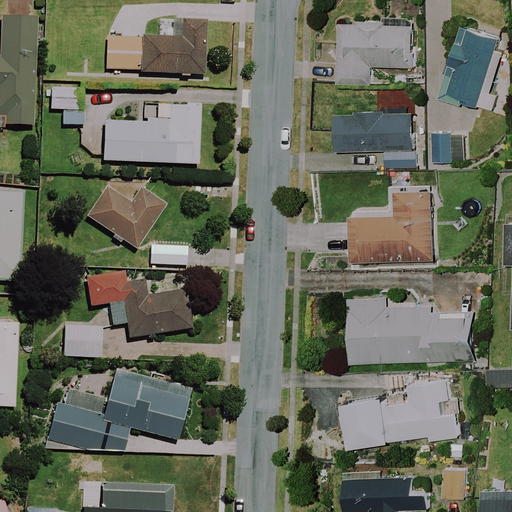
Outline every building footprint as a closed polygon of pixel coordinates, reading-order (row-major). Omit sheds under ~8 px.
[(341,81),(368,83),(373,83),(374,66),(414,69),(417,21),(359,17),(358,22),(344,21),(343,27),(344,27),(341,81)] [(38,20),(5,18),(3,58),(0,57),(0,129),(4,130),(4,125),(33,126),(38,20)] [(206,76),(210,20),(185,18),(183,39),(109,35),(107,69),(206,76)] [(495,95),(491,93),(502,53),(497,52),(500,39),(462,29),(443,99),(491,112),(495,95)] [(79,125),(78,88),(52,89),(53,110),(64,110),(64,125),(79,125)] [(202,144),(203,106),(170,105),(170,123),(105,121),(104,161),(196,164),(197,144),(202,144)] [(413,165),(411,108),(382,108),(382,112),(338,113),(340,150),(387,149),(387,166),(413,165)] [(461,132),(431,133),(432,163),(462,162),(461,132)] [(133,204),(107,187),(88,216),(137,249),(166,205),(143,189),(133,204)] [(359,259),(432,258),(431,188),(402,189),(403,213),(358,214),(359,259)] [(0,280),(20,281),(23,192),(0,190),(0,280)] [(144,268),(86,278),(91,306),(109,303),(113,325),(127,322),(130,338),(192,328),(186,290),(149,297),(144,268)] [(354,296),(354,358),(416,358),(416,362),(430,362),(430,365),(473,365),(474,314),(438,314),(438,308),(420,308),(390,308),(390,296),(354,296)] [(19,323),(0,321),(0,406),(15,407),(19,323)] [(106,327),(67,324),(65,355),(103,358),(106,327)] [(47,439),(93,451),(125,452),(131,428),(176,440),(190,387),(117,369),(105,415),(57,403),(47,439)] [(511,369),(487,369),(487,387),(511,387),(511,369)] [(452,403),(450,381),(406,385),(407,393),(351,399),(356,445),(429,437),(429,441),(459,438),(456,403),(452,403)] [(103,459),(73,459),(72,471),(103,471),(103,459)] [(466,470),(441,469),(439,498),(465,499),(466,470)] [(427,510),(428,475),(343,471),(341,511),(400,511),(401,509),(427,510)] [(173,511),(175,487),(104,483),(103,509),(85,508),(85,511),(165,511),(169,511),(173,511)] [(511,511),(511,490),(480,490),(480,511),(511,511)]
